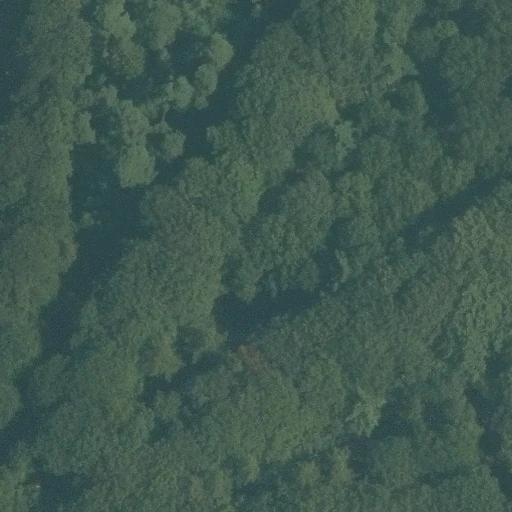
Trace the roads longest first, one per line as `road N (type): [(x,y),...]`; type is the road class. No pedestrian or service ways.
road 1 (track): [(16,511),(371,0)]
road 2 (track): [(511,286),(119,511)]
road 3 (track): [(69,0),(0,367)]
